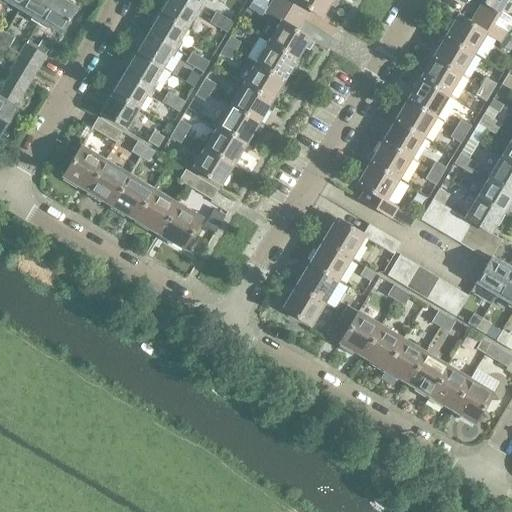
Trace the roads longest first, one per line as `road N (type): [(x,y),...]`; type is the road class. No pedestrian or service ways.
road 1 (residential): [(227,318),(418,0)]
road 2 (residential): [(483,467),(227,318)]
road 3 (residential): [(227,318),(12,186)]
road 4 (residential): [(12,186),(123,0)]
